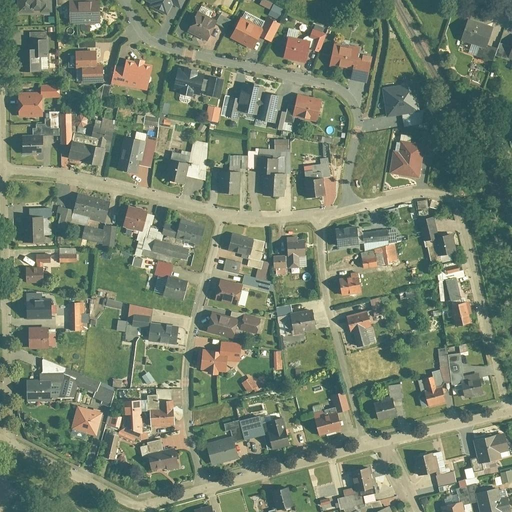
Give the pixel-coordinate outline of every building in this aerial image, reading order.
[(12,0),(13,3),(15,5),(16,20),(30,20),(30,13),(38,13),(38,19),(48,19),(47,5),(38,5),(38,0),(12,0)] [(170,0),(143,0),(141,6),(161,17),(170,0)] [(170,0),(167,8),(175,12),(181,0),(170,0)] [(263,0),(262,5),(273,9),(275,3),(267,0),(263,0)] [(280,20),(285,9),(275,4),(270,14),(280,20)] [(94,8),(66,8),(67,29),(94,29),(94,8)] [(211,29),(192,20),(184,36),(204,45),(211,29)] [(492,29),(466,21),(460,41),(486,49),(492,29)] [(274,29),(262,23),(259,31),(271,36),(274,29)] [(259,35),(237,24),(228,42),(250,53),(259,35)] [(321,39),(308,34),(305,42),(310,44),(306,53),(314,56),(321,39)] [(43,39),(25,40),(26,57),(36,57),(36,64),(44,64),(43,39)] [(304,47),(283,43),(280,63),(301,67),(304,47)] [(511,48),(500,44),(496,58),(508,62),(511,48)] [(493,65),(497,52),(486,48),(482,62),(493,65)] [(341,52),(334,67),(355,77),(362,62),(341,52)] [(26,57),(18,57),(19,80),(37,79),(38,76),(38,71),(36,70),(36,64),(36,57),(26,57)] [(91,60),(73,60),(73,73),(92,72),(91,60)] [(147,74),(123,68),(119,90),(143,95),(147,74)] [(212,74),(182,68),(176,91),(203,96),(212,74)] [(122,74),(112,72),(108,90),(118,92),(122,74)] [(98,73),(79,74),(79,88),(98,88),(98,73)] [(387,116),(417,111),(413,85),(409,82),(404,83),(402,86),(402,87),(383,90),(387,116)] [(258,93),(239,90),(234,115),(253,119),(252,123),(272,127),(277,101),(257,97),(258,93)] [(56,94),(39,94),(39,102),(39,104),(57,104),(56,94)] [(316,104),(294,101),(291,122),(313,125),(316,104)] [(26,124),(26,121),(40,121),(39,104),(39,102),(16,103),(17,113),(14,115),(14,119),(17,120),(17,124),(26,124)] [(233,123),(236,105),(226,103),(223,122),(233,123)] [(292,110),(284,109),(281,128),(289,129),(292,110)] [(282,117),(274,115),(271,133),(279,134),(282,117)] [(58,138),(57,119),(46,120),(46,126),(42,126),(43,132),(33,132),(33,141),(36,141),(36,145),(41,145),(41,138),(58,138)] [(72,122),(58,122),(58,140),(72,140),(72,122)] [(111,138),(91,133),(88,144),(108,149),(111,138)] [(292,150),(291,139),(277,140),(277,151),(292,150)] [(96,146),(72,140),(66,165),(98,172),(102,155),(94,153),(96,146)] [(429,160),(432,141),(422,140),(419,159),(429,160)] [(133,146),(122,144),(114,177),(132,182),(138,158),(130,157),(133,146)] [(36,145),(20,145),(20,162),(42,161),(41,145),(36,145)] [(419,149),(404,146),(401,158),(392,156),(389,176),(415,179),(419,149)] [(154,150),(142,148),(139,161),(151,164),(154,150)] [(206,151),(194,149),(189,172),(200,174),(206,151)] [(255,155),(245,155),(245,176),(255,176),(255,155)] [(181,162),(169,159),(162,186),(178,190),(182,175),(185,176),(186,171),(179,170),(181,162)] [(244,160),(233,160),(233,173),(245,173),(244,160)] [(271,161),(255,161),(255,178),(262,178),(262,200),(276,200),(276,186),(278,186),(278,176),(271,176),(271,161)] [(286,161),(278,161),(279,177),(287,177),(286,161)] [(301,179),(302,186),(319,184),(319,180),(326,179),(325,167),(308,168),(309,179),(301,179)] [(238,176),(217,176),(217,200),(238,200),(238,176)] [(319,184),(302,186),(304,202),(321,200),(319,184)] [(110,203),(75,195),(71,214),(106,222),(110,203)] [(145,220),(126,215),(120,233),(140,239),(145,220)] [(29,217),(29,227),(50,226),(50,216),(29,217)] [(430,218),(417,222),(422,240),(431,238),(435,237),(430,218)] [(24,251),(41,251),(41,227),(24,227),(24,251)] [(199,233),(177,227),(175,232),(164,229),(158,248),(154,247),(151,257),(186,267),(191,249),(198,251),(200,242),(197,241),(199,233)] [(144,251),(151,231),(143,229),(137,249),(144,251)] [(158,233),(151,231),(143,255),(150,257),(158,233)] [(353,232),(332,235),(333,248),(355,246),(353,232)] [(114,235),(101,234),(99,254),(112,255),(114,235)] [(360,235),(360,246),(386,245),(386,234),(360,235)] [(99,236),(87,235),(86,247),(98,248),(99,236)] [(422,240),(429,266),(438,264),(437,259),(451,255),(447,237),(432,241),(431,238),(422,240)] [(262,247),(229,240),(225,258),(258,265),(262,247)] [(303,243),(284,244),(286,273),(296,272),(295,263),(304,262),(303,243)] [(76,261),(58,262),(58,271),(76,270),(76,261)] [(282,261),(273,262),(274,281),(282,281),(282,261)] [(246,262),(244,272),(260,275),(262,266),(246,262)] [(374,262),(359,264),(360,273),(376,271),(374,262)] [(51,263),(34,263),(35,271),(51,270),(51,263)] [(239,267),(225,263),(221,275),(236,279),(239,267)] [(459,267),(434,271),(436,280),(461,276),(459,267)] [(166,276),(153,273),(152,281),(164,284),(166,276)] [(42,275),(25,276),(25,292),(43,292),(42,275)] [(348,283),(337,284),(339,299),(359,297),(357,277),(347,278),(348,283)] [(466,325),(456,281),(440,285),(450,329),(466,325)] [(187,287),(167,282),(161,303),(181,308),(187,287)] [(258,286),(241,282),(239,290),(256,294),(258,286)] [(240,292),(219,287),(214,305),(236,310),(240,292)] [(384,318),(379,301),(368,305),(372,321),(384,318)] [(51,307),(40,307),(40,309),(26,309),(27,327),(51,326),(51,321),(55,321),(55,313),(51,313),(51,307)] [(80,310),(68,310),(69,332),(85,332),(84,323),(80,324),(80,310)] [(365,315),(344,321),(349,337),(353,335),(358,351),(366,349),(361,333),(369,331),(365,315)] [(312,335),(310,317),(282,320),(284,343),(290,342),(290,336),(299,335),(299,337),(312,335)] [(227,323),(210,319),(205,336),(222,341),(227,323)] [(150,321),(130,320),(129,333),(149,335),(150,321)] [(247,321),(235,320),(234,334),(245,336),(247,321)] [(175,332),(149,331),(148,348),(174,350),(175,332)] [(50,336),(29,337),(30,356),(51,356),(50,336)] [(223,348),(222,359),(239,361),(240,351),(223,348)] [(276,370),(284,369),(283,351),(275,351),(276,370)] [(225,359),(203,359),(202,374),(209,375),(209,379),(217,379),(217,375),(225,375),(225,359)] [(441,388),(451,387),(449,359),(439,360),(441,388)] [(451,387),(462,386),(461,368),(450,369),(451,387)] [(421,405),(422,413),(441,409),(435,380),(423,383),(427,403),(421,405)] [(485,380),(462,381),(463,403),(486,403),(485,380)] [(52,389),(28,389),(28,408),(52,408),(52,389)] [(94,394),(85,390),(77,406),(86,410),(90,403),(93,395),(94,394)] [(403,390),(385,390),(386,402),(403,401),(403,390)] [(114,405),(93,395),(90,403),(111,412),(114,405)] [(344,399),(336,401),(341,420),(349,417),(344,399)] [(172,401),(149,404),(152,434),(175,432),(172,401)] [(394,403),(373,408),(379,428),(399,423),(394,403)] [(141,407),(124,408),(125,437),(141,437),(141,407)] [(336,412),(328,414),(332,428),(340,426),(336,412)] [(109,424),(88,415),(79,434),(99,444),(109,424)] [(325,417),(314,421),(320,444),(332,440),(325,417)] [(122,423),(112,422),(110,433),(121,434),(122,423)] [(267,449),(269,457),(290,452),(283,425),(270,429),(273,439),(270,440),(272,447),(267,449)] [(264,430),(244,436),(247,449),(267,443),(264,430)] [(238,451),(247,449),(243,432),(234,434),(238,451)] [(500,466),(495,441),(478,444),(484,470),(500,466)] [(134,450),(112,443),(106,462),(128,469),(134,450)] [(234,444),(208,452),(214,473),(240,465),(234,444)] [(179,478),(177,457),(165,458),(163,448),(149,450),(153,479),(166,477),(167,479),(179,478)] [(435,457),(414,462),(419,482),(440,476),(435,457)] [(482,461),(472,463),(475,481),(485,479),(482,461)] [(28,480),(18,468),(5,479),(15,491),(28,480)] [(504,483),(511,482),(511,470),(502,472),(504,483)] [(371,472),(353,477),(359,502),(378,497),(371,472)] [(452,478),(436,482),(438,492),(454,488),(452,478)] [(472,488),(462,490),(467,509),(476,506),(472,488)] [(459,510),(467,509),(462,490),(454,492),(459,510)] [(491,492),(475,495),(478,511),(505,511),(503,500),(493,502),(491,492)] [(289,494),(274,499),(278,511),(294,511),(295,511),(289,494)] [(353,511),(361,510),(358,499),(337,505),(338,511),(353,511)]
